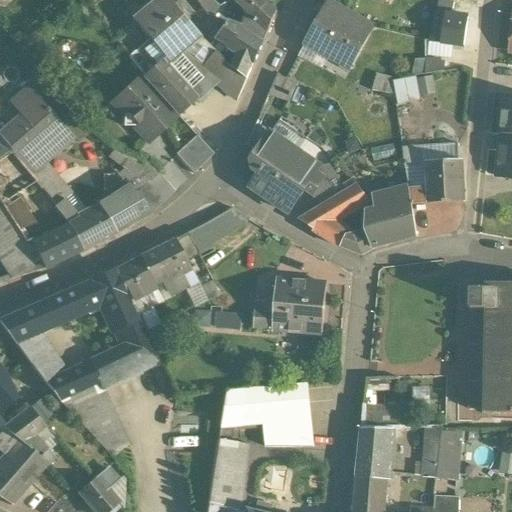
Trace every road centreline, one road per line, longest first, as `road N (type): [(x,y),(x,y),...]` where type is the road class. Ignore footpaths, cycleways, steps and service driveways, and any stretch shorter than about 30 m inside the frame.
road 1 (residential): [(214,185),(156,228),(0,302)]
road 2 (residential): [(494,0),(468,242)]
road 3 (residential): [(358,271),(340,511)]
road 4 (residential): [(301,0),(214,185)]
road 5 (residential): [(358,271),(214,185)]
